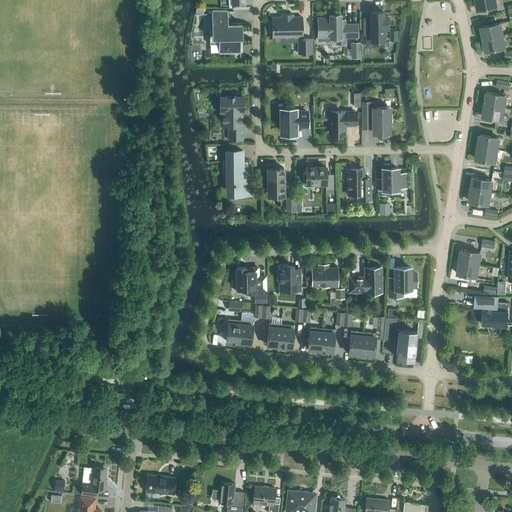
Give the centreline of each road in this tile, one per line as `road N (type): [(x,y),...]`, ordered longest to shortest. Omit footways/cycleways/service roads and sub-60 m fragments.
road 1 (residential): [(443,249),(227,252),(203,348),(430,372)]
road 2 (tertiary): [(425,433),(0,389)]
road 3 (residential): [(487,470),(137,429)]
road 4 (residential): [(459,149),(272,149),(263,136),(261,12),(275,0)]
road 5 (residential): [(430,372),(443,249)]
